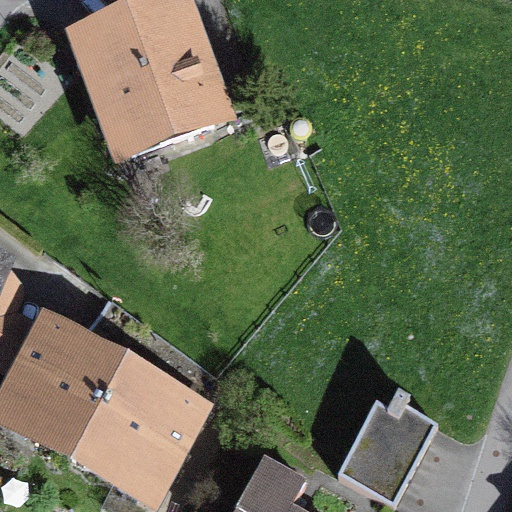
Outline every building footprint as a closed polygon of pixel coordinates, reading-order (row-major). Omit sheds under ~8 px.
[(89,49),(131,159),(213,129),(173,18),(89,49)] [(0,419),(0,423),(75,462),(122,374),(46,334),(0,419)] [(122,374),(75,462),(152,503),(198,415),(122,374)] [(337,481),(392,510),(435,430),(403,413),(407,406),(397,402),(388,418),(375,411),(337,481)] [(290,511),(304,487),(262,465),(237,511),(290,511)]
